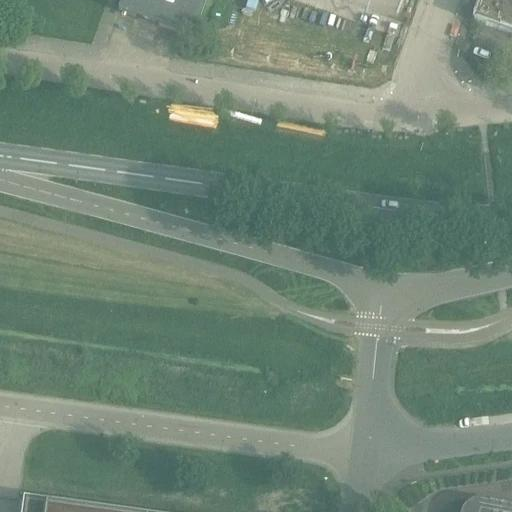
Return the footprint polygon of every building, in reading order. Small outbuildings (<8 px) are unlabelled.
[(121,0),(117,14),(179,36),(186,17),(199,22),(207,0),(121,0)] [(511,0),(477,0),(470,22),(511,36),(511,0)] [(186,17),(179,36),(193,41),(199,22),(186,17)] [(102,511),(22,501),(20,511),(102,511)] [(511,511),(511,509),(479,503),(477,503),(475,503),(472,503),(470,504),(468,505),(466,506),(464,508),(462,510),(461,511),(460,511),(511,511)]
